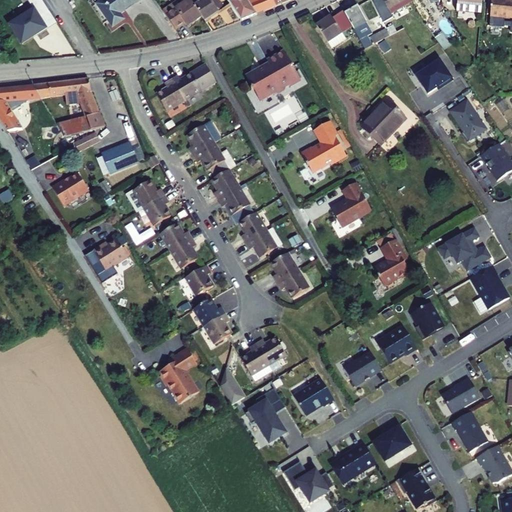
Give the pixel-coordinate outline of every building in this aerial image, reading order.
[(20,19),(10,25),(22,44),(33,36),(32,35),(36,33),(37,34),(46,28),(40,19),(50,13),(41,0),(27,0),(33,7),(18,17),(20,19)] [(120,13),(139,0),(103,0),(97,4),(113,27),(124,19),(120,13)] [(162,10),(175,29),(184,23),(187,27),(202,17),(190,0),(176,0),(177,0),(162,10)] [(190,0),(202,17),(205,22),(225,8),(219,0),(215,0),(214,0),(190,0)] [(226,0),(241,21),(276,7),(272,0),(226,0)] [(381,18),(383,23),(393,18),(391,14),(389,10),(406,0),(375,0),(373,2),(381,18)] [(391,14),(412,2),(410,0),(406,0),(389,10),(391,14)] [(490,17),(511,19),(511,0),(508,0),(491,0),(490,15),(490,17)] [(456,11),(481,13),(482,3),(457,1),(456,11)] [(352,27),(365,50),(389,36),(386,29),(379,32),(374,36),(369,39),(367,37),(372,34),(373,33),(358,7),(344,14),(352,27)] [(342,33),(352,27),(344,14),(343,12),(332,19),(331,17),(316,27),(327,44),(328,43),(342,34),(342,33)] [(422,20),(442,49),(449,44),(429,15),(422,20)] [(381,18),(374,21),(379,32),(386,29),(383,23),(381,18)] [(389,36),(396,33),(393,26),(386,29),(389,36)] [(332,49),(346,39),(342,34),(328,43),(332,49)] [(301,81),(284,51),(267,61),(269,64),(266,65),(266,68),(262,70),(261,68),(246,77),(260,101),(275,93),(279,94),(283,91),(284,87),(289,85),(290,87),(301,81)] [(448,57),(457,69),(460,67),(451,55),(448,57)] [(439,59),(426,68),(427,69),(416,76),(428,94),(442,85),(443,86),(453,80),(439,59)] [(188,108),(191,106),(187,99),(205,89),(212,84),(216,82),(206,66),(181,81),(178,77),(171,81),(184,101),(188,108)] [(89,79),(33,86),(41,99),(65,96),(66,106),(77,105),(81,104),(87,117),(83,118),(64,123),(59,115),(56,114),(50,114),(65,138),(105,127),(91,92),(89,79)] [(184,101),(171,81),(165,85),(167,89),(157,96),(166,112),(184,101)] [(33,86),(0,89),(0,120),(15,144),(29,142),(28,129),(22,129),(9,110),(22,106),(21,101),(41,99),(33,86)] [(467,100),(449,112),(463,132),(461,134),(467,142),(486,130),(467,100)] [(375,119),(389,104),(386,101),(372,116),(375,119)] [(77,105),(83,118),(87,117),(81,104),(77,105)] [(361,128),(380,146),(405,120),(389,104),(375,119),(372,116),(361,128)] [(168,131),(174,127),(171,121),(165,125),(168,131)] [(315,172),(328,165),(331,165),(346,157),(335,137),(337,136),(329,122),(314,131),(321,144),(313,148),(312,148),(301,154),(311,172),(315,172)] [(189,150),(193,156),(213,144),(212,142),(203,127),(187,136),(193,147),(189,150)] [(337,132),(347,148),(351,146),(341,130),(337,132)] [(106,171),(131,160),(123,141),(98,151),(106,171)] [(197,163),(201,161),(208,171),(210,170),(215,179),(228,171),(236,167),(227,151),(220,155),(213,144),(193,156),(197,163)] [(503,152),(498,144),(480,156),(497,181),(511,171),(511,165),(508,160),(510,159),(505,151),(503,152)] [(150,159),(153,167),(159,164),(155,156),(150,159)] [(351,165),(355,173),(361,169),(357,161),(351,165)] [(214,194),(218,201),(239,188),(228,171),(215,179),(212,181),(218,191),(214,194)] [(67,204),(89,191),(78,173),(64,182),(63,180),(59,184),(67,204)] [(134,191),(144,209),(164,196),(160,189),(156,192),(150,181),(134,191)] [(51,188),(63,207),(67,204),(59,184),(51,188)] [(331,209),(342,228),(371,211),(356,184),(342,191),(347,200),(331,209)] [(233,216),(249,206),(239,188),(218,201),(222,208),(227,205),(233,216)] [(0,196),(4,203),(12,198),(8,191),(0,196)] [(127,195),(137,213),(144,209),(134,191),(127,195)] [(114,204),(108,196),(104,198),(110,206),(114,204)] [(144,209),(155,226),(171,216),(164,206),(169,203),(164,196),(144,209)] [(287,214),(282,205),(277,207),(283,216),(287,214)] [(245,244),(266,231),(255,214),(239,224),(246,234),(241,237),(245,244)] [(177,224),(161,234),(171,251),(192,239),(188,232),(183,235),(177,224)] [(260,259),(282,246),(272,228),(266,231),(245,244),(249,251),(254,248),(260,259)] [(462,261),(467,271),(490,258),(484,248),(477,252),(475,249),(473,249),(471,245),(471,243),(470,241),(478,237),(474,229),(438,249),(444,259),(452,255),(457,264),(462,261)] [(393,231),(394,238),(401,237),(399,230),(393,231)] [(381,248),(394,241),(390,234),(375,242),(381,248)] [(293,248),(300,243),(297,237),(289,241),(293,248)] [(126,256),(129,254),(119,238),(116,239),(126,256)] [(101,248),(100,246),(84,256),(102,284),(118,274),(113,267),(128,258),(126,256),(116,239),(101,248)] [(189,265),(198,259),(192,249),(196,246),(192,239),(171,251),(182,269),(189,265)] [(383,283),(387,284),(400,276),(403,277),(410,273),(403,262),(405,260),(394,241),(381,248),(388,260),(373,269),(379,278),(380,277),(383,283)] [(273,277),(278,284),(298,271),(289,256),(288,254),(271,263),(278,274),(273,277)] [(185,274),(192,270),(189,265),(182,269),(185,274)] [(186,278),(197,296),(213,287),(206,276),(211,273),(206,266),(186,278)] [(492,266),(470,279),(488,309),(508,297),(499,283),(500,283),(495,274),(496,274),(492,266)] [(309,289),(298,271),(278,284),(282,290),(286,288),(292,299),(295,297),(309,289)] [(297,300),(310,292),(309,289),(295,297),(297,300)] [(117,305),(125,307),(128,300),(120,297),(117,305)] [(225,315),(221,308),(217,310),(210,300),(194,309),(205,327),(225,315)] [(183,312),(190,308),(188,304),(181,308),(183,312)] [(416,328),(423,340),(431,336),(430,334),(435,331),(436,332),(443,328),(430,304),(412,314),(419,326),(416,328)] [(228,337),(231,335),(225,324),(229,322),(225,315),(205,327),(215,344),(228,337)] [(418,350),(403,326),(376,343),(390,364),(406,354),(407,356),(418,350)] [(268,365),(284,356),(286,355),(276,339),(265,345),(263,341),(256,345),(268,365)] [(255,383),(272,372),(268,365),(256,345),(249,349),(252,353),(241,360),(255,383)] [(168,384),(180,404),(198,392),(186,372),(197,364),(195,362),(189,352),(188,350),(169,361),(171,365),(160,372),(162,376),(162,379),(165,384),(168,384)] [(195,362),(198,360),(192,351),(189,352),(195,362)] [(382,370),(371,352),(344,369),(355,387),(382,370)] [(272,372),(288,363),(284,356),(268,365),(272,372)] [(220,387),(232,407),(245,399),(226,368),(220,387)] [(322,380),(294,397),(305,415),(322,405),(324,407),(334,400),(322,380)] [(441,396),(452,414),(480,398),(469,380),(455,388),(441,396)] [(273,417),(286,408),(274,390),(256,401),(260,406),(246,415),(252,425),(256,422),(270,444),(286,434),(279,422),(277,424),(273,417)] [(470,453),(488,442),(471,412),(451,424),(455,431),(457,430),(470,453)] [(387,434),(373,443),(384,461),(410,445),(398,426),(386,433),(387,434)] [(376,464),(363,443),(343,455),(344,458),(340,461),(337,460),(329,465),(342,485),(376,464)] [(511,475),(511,472),(497,446),(477,458),(481,466),(483,466),(493,484),(498,483),(511,475)] [(335,487),(327,474),(319,479),(317,475),(314,478),(311,474),(309,476),(300,462),(300,464),(284,474),(295,492),(301,489),(307,498),(314,494),(318,500),(329,493),(328,491),(335,487)] [(419,468),(397,481),(405,494),(408,493),(417,509),(425,505),(426,508),(437,502),(424,479),(425,478),(419,468)] [(507,500),(501,501),(502,511),(511,511),(511,491),(506,493),(507,500)]
